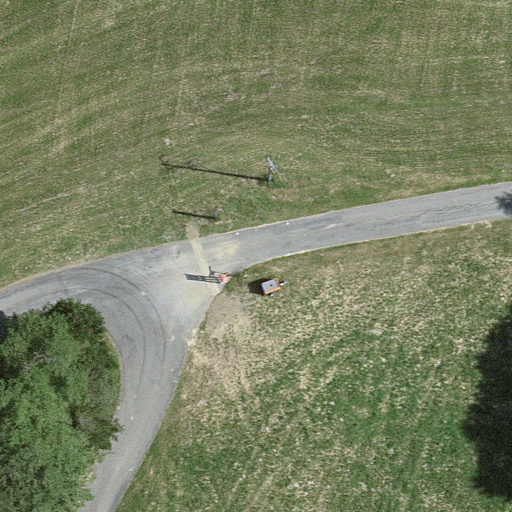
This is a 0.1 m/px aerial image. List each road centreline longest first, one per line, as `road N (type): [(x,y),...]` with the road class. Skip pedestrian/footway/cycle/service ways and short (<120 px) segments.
road 1 (unclassified): [(186,266),(354,225),(511,202)]
road 2 (unclassified): [(186,266),(146,398),(91,511)]
road 3 (unclassified): [(0,318),(42,298),(186,266)]
